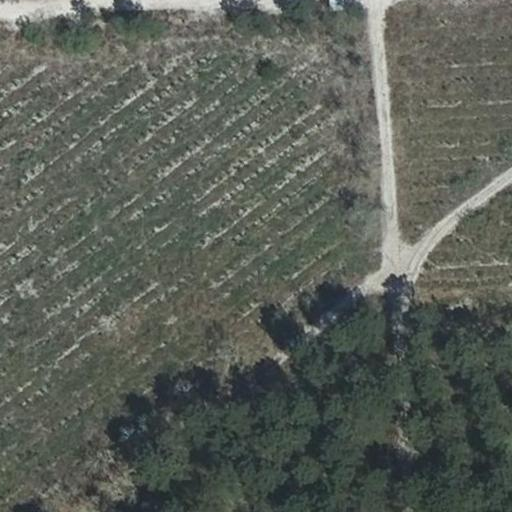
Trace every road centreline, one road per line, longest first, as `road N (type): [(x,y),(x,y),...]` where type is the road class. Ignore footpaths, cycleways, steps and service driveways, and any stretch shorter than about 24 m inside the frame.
road 1 (track): [(511,180),(89,511)]
road 2 (track): [(378,0),(411,511)]
